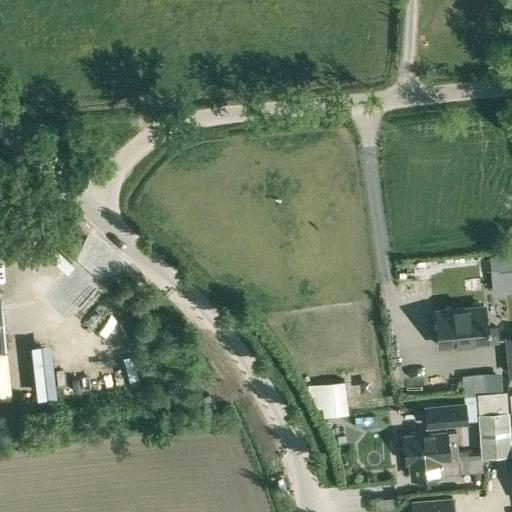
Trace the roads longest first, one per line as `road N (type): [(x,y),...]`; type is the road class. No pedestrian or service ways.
road 1 (unclassified): [(86,205),(126,159),(189,120),(511,82)]
road 2 (unclassified): [(310,511),(291,452),(254,383),(193,307),(86,205)]
road 3 (unclassified): [(86,205),(0,120)]
